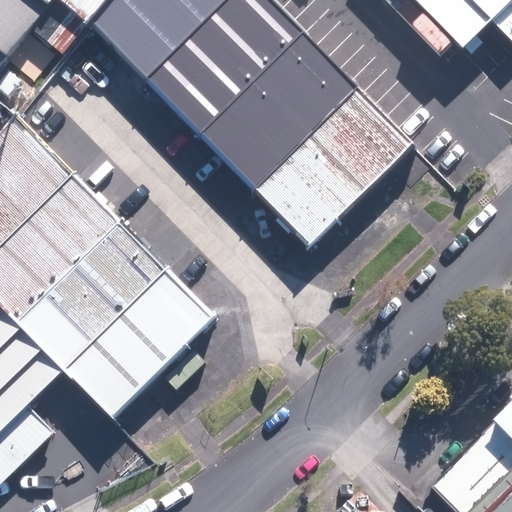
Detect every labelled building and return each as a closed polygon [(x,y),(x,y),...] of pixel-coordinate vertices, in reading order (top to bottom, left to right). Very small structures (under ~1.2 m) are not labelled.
[(0,0),(0,78),(63,0),(0,0)] [(414,151),(261,0),(125,0),(95,37),(310,255),(414,151)] [(511,19),(511,0),(396,0),(464,67),(511,19)] [(218,332),(22,129),(0,154),(0,492),(53,442),(29,417),(74,374),(122,424),(218,332)] [(511,511),(511,398),(428,482),(458,511),(511,511)] [(389,511),(364,487),(338,511),(389,511)]
